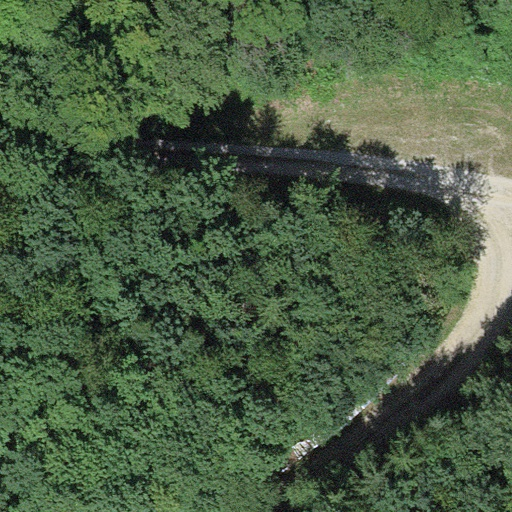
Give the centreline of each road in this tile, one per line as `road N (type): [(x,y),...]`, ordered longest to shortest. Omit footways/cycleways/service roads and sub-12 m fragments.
road 1 (track): [(511,194),(233,160),(0,145)]
road 2 (track): [(259,511),(490,317),(511,283)]
